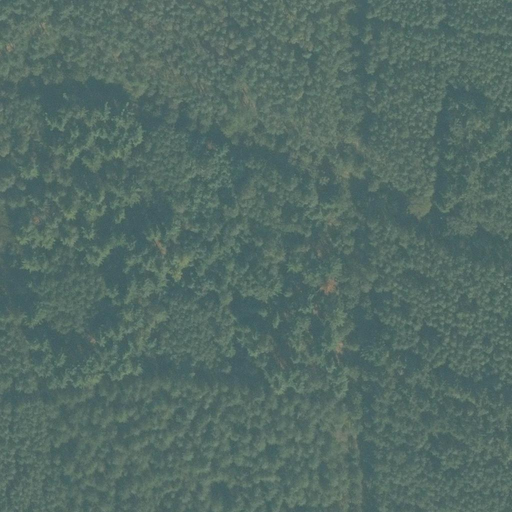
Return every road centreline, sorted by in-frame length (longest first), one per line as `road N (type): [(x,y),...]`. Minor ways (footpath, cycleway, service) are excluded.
road 1 (track): [(0,393),(179,365),(358,382),(361,511)]
road 2 (track): [(0,75),(25,66),(55,69),(353,179)]
road 3 (track): [(358,382),(353,179)]
road 4 (track): [(511,37),(344,28)]
